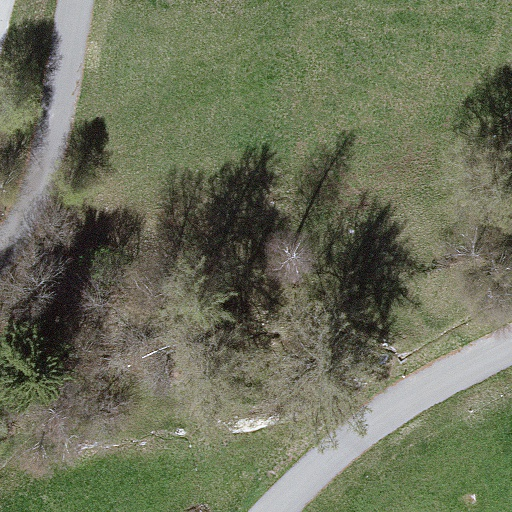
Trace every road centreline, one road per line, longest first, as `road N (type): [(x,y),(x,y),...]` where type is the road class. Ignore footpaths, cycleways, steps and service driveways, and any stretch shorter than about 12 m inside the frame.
road 1 (unclassified): [(274,511),(338,449),(511,343)]
road 2 (unclassified): [(78,0),(59,125),(36,190),(0,245)]
